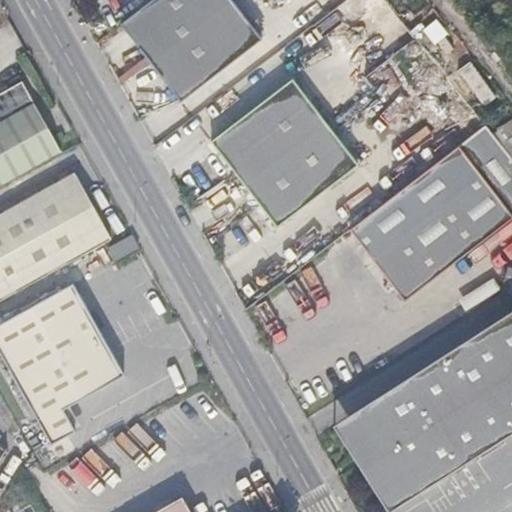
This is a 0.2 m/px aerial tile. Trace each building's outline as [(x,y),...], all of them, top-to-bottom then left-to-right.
[(154,0),(119,26),(178,104),(259,42),(227,0),(154,0)] [(381,0),(349,0),(326,14),(338,35),(386,8),(381,0)] [(289,81),(207,143),(272,229),(354,167),(289,81)] [(0,95),(0,187),(60,155),(21,85),(0,95)] [(511,218),(458,147),(349,230),(402,302),(511,218)] [(0,217),(0,302),(106,244),(111,241),(75,176),(0,217)] [(138,249),(132,237),(110,249),(117,261),(138,249)] [(511,298),(511,294),(511,277),(509,277),(502,294),(511,298)] [(74,286),(0,325),(0,355),(51,447),(77,434),(64,412),(126,378),(74,286)] [(511,313),(384,395),(389,404),(348,431),(364,455),(368,453),(381,471),(382,478),(383,483),(386,490),(388,494),(392,501),(434,474),(439,482),(511,434),(511,313)] [(389,404),(384,395),(334,427),(387,511),(391,511),(439,482),(434,474),(392,501),(388,494),(386,490),(383,483),(382,478),(381,471),(368,453),(364,455),(348,431),(389,404)]
